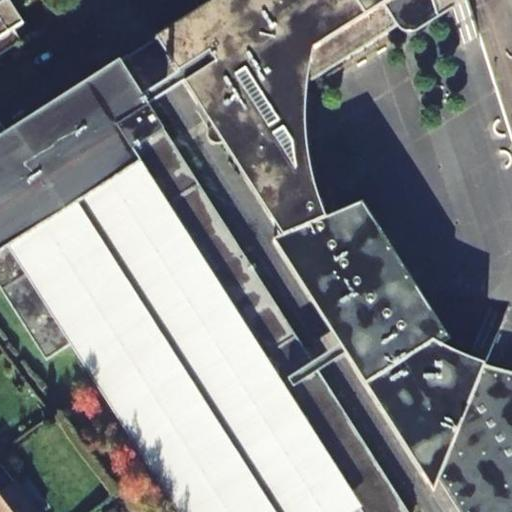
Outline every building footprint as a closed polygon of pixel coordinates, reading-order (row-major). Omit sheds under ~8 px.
[(0,53),(24,39),(16,27),(8,15),(18,9),(12,0),(3,0),(0,2),(0,53)] [(193,96),(199,93),(216,121),(209,126),(207,130),(208,136),(211,139),(216,142),(219,141),(221,139),(281,235),(299,264),(339,239),(328,216),(315,175),(308,125),(310,82),(396,28),(401,29),(405,31),(415,32),(466,0),(198,0),(204,9),(156,39),(178,73),(184,83),(193,96)] [(18,9),(8,15),(16,27),(25,20),(18,9)] [(0,136),(31,117),(28,111),(43,102),(46,107),(121,60),(121,59),(105,35),(0,101),(0,136)] [(142,95),(121,60),(46,107),(31,117),(0,136),(0,170),(95,110),(108,130),(149,105),(142,95)] [(184,83),(178,73),(142,95),(149,105),(184,83)] [(43,102),(28,111),(31,117),(46,107),(43,102)] [(311,363),(149,105),(108,130),(95,110),(0,170),(0,287),(44,358),(69,341),(176,511),(329,511),(342,504),(327,479),(335,474),(359,511),(404,511),(316,371),(311,363)] [(451,339),(364,202),(328,216),(339,239),(299,264),(340,330),(372,380),(434,340),(442,344),(451,339)] [(281,235),(272,239),(314,306),(339,346),(344,353),(430,490),(434,479),(372,380),(340,330),(299,264),(281,235)] [(434,479),(455,511),(511,511),(511,371),(494,367),(475,360),(456,352),(442,344),(434,340),(372,380),(434,479)] [(344,353),(339,346),(311,363),(316,371),(344,353)] [(35,511),(16,486),(0,497),(0,511),(35,511)]
